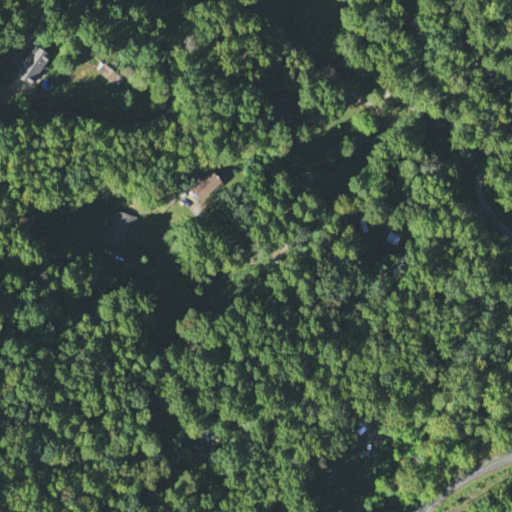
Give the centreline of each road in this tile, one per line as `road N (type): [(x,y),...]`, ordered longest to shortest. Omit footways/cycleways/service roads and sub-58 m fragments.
road 1 (residential): [(511,232),(489,209),(480,179),(500,127),(496,74),(466,39),(432,33),(409,47),(371,124),(283,248),(261,260),(151,266)]
road 2 (residential): [(381,103),(232,0),(172,11),(163,41),(176,94),(147,124),(0,111)]
